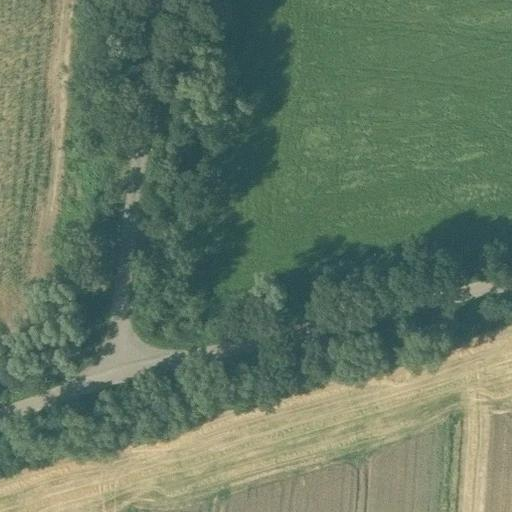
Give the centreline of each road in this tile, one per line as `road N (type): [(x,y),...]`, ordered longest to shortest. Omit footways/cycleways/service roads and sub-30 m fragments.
road 1 (unclassified): [(129,365),(511,276)]
road 2 (unclassified): [(129,365),(120,317),(164,0)]
road 3 (unclassified): [(0,410),(129,365)]
